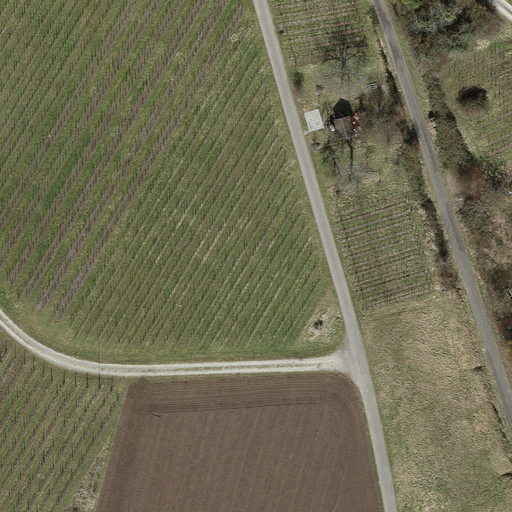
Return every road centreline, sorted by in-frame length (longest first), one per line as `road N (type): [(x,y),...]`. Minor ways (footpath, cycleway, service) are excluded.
road 1 (track): [(390,511),(362,361),(261,0)]
road 2 (track): [(511,397),(386,0)]
road 3 (track): [(0,313),(42,351),(76,363),(133,370),(362,361)]
